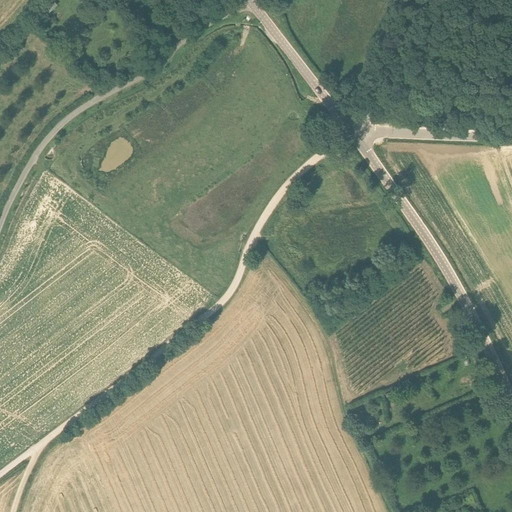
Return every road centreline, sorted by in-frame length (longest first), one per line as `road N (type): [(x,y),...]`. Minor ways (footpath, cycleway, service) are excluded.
road 1 (unclassified): [(0,225),(34,156),(63,122),(251,2)]
road 2 (tertiary): [(511,403),(438,256),(348,127)]
road 3 (track): [(254,237),(219,304),(39,447)]
road 4 (unclassified): [(348,127),(369,113),(449,103),(468,93),(476,72),(473,0)]
road 5 (unclassified): [(348,127),(511,136)]
road 6 (tertiary): [(348,127),(251,2)]
road 7 (track): [(348,127),(280,195),(254,237)]
road 8 (track): [(348,127),(403,0)]
